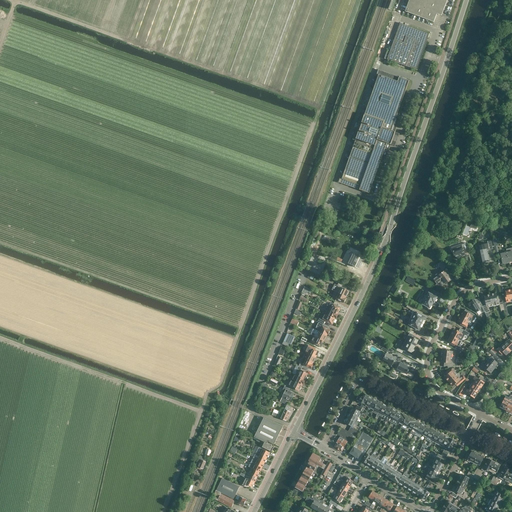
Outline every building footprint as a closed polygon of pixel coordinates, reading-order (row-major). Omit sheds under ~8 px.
[(409,0),(405,12),(434,22),(437,13),(442,15),(447,0),(409,0)] [(387,50),(384,59),(417,70),(430,34),(400,23),(393,43),(390,52),(387,50)] [(401,105),(409,81),(380,71),(368,104),(366,112),(363,111),(359,122),(356,121),(353,129),(356,130),(353,140),(355,141),(342,179),(340,179),(340,178),(339,178),(337,182),(369,194),(382,156),(387,158),(398,122),(399,119),(396,118),(401,105)] [(483,250),(480,250),(483,263),(490,261),(487,249),(489,248),(489,250),(493,249),(491,241),(487,241),(488,243),(482,245),(483,250)] [(464,243),(451,248),(453,251),(455,259),(459,257),(460,259),(470,256),(468,250),(469,248),(464,243)] [(509,262),(507,253),(507,251),(505,251),(505,253),(501,254),(503,264),(509,262)] [(362,259),(353,254),(352,254),(351,256),(350,256),(349,259),(347,258),(345,262),(347,263),(347,264),(358,269),(358,268),(362,259)] [(309,256),(307,260),(305,259),(303,263),(306,264),(305,266),(308,267),(315,270),(316,267),(318,259),(315,258),(309,256)] [(440,271),(441,273),(439,275),(440,275),(434,279),(437,284),(439,282),(442,285),(445,283),(446,284),(451,281),(444,271),(443,269),(447,266),(443,261),(438,264),(437,265),(441,270),(440,271)] [(353,276),(346,272),(341,281),(349,285),(353,276)] [(338,283),(334,291),(346,297),(347,295),(348,295),(348,294),(348,293),(349,291),(346,290),(347,288),(338,283)] [(434,304),(437,298),(432,295),(433,292),(428,289),(425,294),(428,295),(426,297),(425,297),(423,301),(424,301),(422,304),(426,306),(425,308),(429,310),(433,303),(434,304)] [(336,299),(344,303),(346,299),(345,298),(346,297),(334,291),(333,293),(338,296),(336,299)] [(496,293),(490,295),(493,307),(500,305),(502,312),(505,311),(503,302),(500,303),(498,297),(497,297),(496,293)] [(484,300),(485,306),(486,306),(486,308),(484,309),(483,309),(485,313),(485,312),(485,313),(490,312),(489,308),(493,307),(490,295),(484,296),(485,300),(484,300)] [(476,300),(467,305),(469,307),(470,307),(471,309),(473,309),(474,308),(476,312),(480,309),(476,303),(477,302),(476,300)] [(327,306),(326,308),(338,314),(339,312),(339,311),(340,310),(340,309),(341,308),(333,304),(331,303),(329,306),(327,306)] [(327,311),(325,314),(335,319),(336,319),(338,315),(337,315),(338,314),(326,308),(325,310),(326,311),(327,311)] [(413,314),(411,318),(423,324),(425,320),(424,320),(425,317),(422,315),(421,315),(413,311),(411,313),(413,314)] [(463,311),(461,316),(472,322),(472,323),(475,317),(472,316),(473,314),(467,312),(467,313),(463,311)] [(335,319),(325,314),(323,320),(320,318),(318,321),(324,324),(325,321),(332,325),(335,319)] [(463,326),(466,328),(467,327),(468,325),(469,326),(470,325),(471,325),(472,322),(461,316),(458,322),(461,323),(460,325),(463,326)] [(423,324),(411,318),(409,321),(405,319),(404,322),(406,323),(407,324),(415,328),(414,328),(419,331),(421,328),(423,324)] [(317,329),(316,331),(327,336),(327,334),(328,334),(330,330),(327,329),(328,327),(318,322),(316,328),(317,329)] [(409,333),(405,341),(415,347),(416,344),(417,344),(418,342),(418,341),(414,339),(416,337),(412,335),(414,332),(407,329),(406,331),(409,333)] [(453,330),(450,335),(461,341),(462,342),(465,335),(468,337),(470,334),(469,334),(464,331),(462,334),(457,331),(456,332),(453,330)] [(324,341),(327,336),(316,331),(315,334),(312,332),(311,334),(313,336),(324,341)] [(461,342),(461,341),(450,335),(448,341),(451,342),(450,344),(456,347),(455,349),(460,351),(461,351),(462,349),(459,347),(462,342),(461,342)] [(313,336),(310,342),(314,344),(320,347),(321,347),(324,341),(313,336)] [(511,344),(508,340),(503,345),(510,352),(511,350),(511,344)] [(405,341),(400,349),(407,353),(408,351),(411,353),(412,352),(414,350),(413,349),(415,347),(405,341)] [(387,352),(390,347),(381,342),(379,348),(382,349),(387,352)] [(309,345),(306,353),(316,358),(319,352),(315,350),(315,348),(309,345)] [(510,352),(503,345),(498,350),(503,355),(504,354),(506,356),(510,352)] [(305,352),(303,358),(313,363),(316,358),(305,352)] [(395,367),(396,365),(398,362),(395,361),(396,359),(386,353),(382,360),(392,366),(395,367)] [(450,357),(442,356),(441,362),(444,363),(444,364),(447,365),(447,363),(451,363),(452,361),(450,361),(450,357)] [(490,360),(488,363),(495,369),(498,364),(496,362),(496,361),(492,357),(489,360),(490,360)] [(312,364),(313,363),(303,358),(300,359),(299,362),(299,364),(298,366),(302,368),(306,370),(307,368),(311,369),(313,365),(312,364)] [(398,362),(396,365),(399,366),(397,369),(407,374),(408,372),(414,375),(416,370),(411,367),(410,368),(400,363),(398,362)] [(495,369),(488,363),(486,366),(483,364),(481,366),(487,372),(488,371),(491,373),(495,369)] [(296,372),(295,375),(305,380),(306,379),(307,377),(306,377),(308,374),(300,370),(302,368),(298,366),(295,372),(296,372)] [(444,377),(448,382),(455,376),(457,374),(451,368),(448,371),(448,372),(446,374),(447,375),(444,377)] [(455,376),(449,382),(453,386),(455,384),(456,385),(458,383),(459,385),(464,381),(465,378),(464,376),(460,379),(459,378),(460,377),(460,376),(458,373),(455,376)] [(292,377),(290,379),(302,385),(303,385),(305,381),(305,380),(295,375),(293,378),(292,377)] [(474,378),(473,380),(475,381),(474,383),(481,388),(484,383),(482,381),(483,379),(480,377),(479,379),(475,377),(474,378)] [(286,384),(284,387),(290,389),(291,388),(299,392),(300,390),(301,388),(301,387),(302,385),(290,379),(289,382),(290,383),(289,385),(286,384)] [(474,383),(470,388),(478,393),(481,388),(474,383)] [(478,393),(470,388),(469,390),(467,389),(466,387),(467,386),(464,384),(458,394),(456,396),(459,398),(461,395),(464,391),(465,392),(475,398),(478,393)] [(294,394),(289,391),(290,390),(290,389),(284,387),(281,393),(284,394),(292,398),(294,394)] [(292,398),(284,394),(281,401),(283,403),(285,399),(290,402),(292,398)] [(362,408),(363,407),(368,396),(366,395),(366,394),(365,394),(364,394),(363,394),(361,398),(359,397),(357,400),(359,401),(358,402),(362,404),(360,407),(357,406),(356,409),(361,411),(362,408)] [(368,407),(373,399),(373,398),(371,397),(370,397),(368,396),(363,407),(365,408),(366,406),(368,407)] [(500,407),(506,410),(511,399),(511,398),(511,396),(509,398),(506,397),(502,404),(501,403),(500,406),(501,407),(500,407)] [(370,408),(373,410),(378,401),(378,400),(376,399),(375,400),(373,399),(368,407),(369,407),(368,409),(369,410),(370,408)] [(373,410),(372,412),(377,415),(383,404),(382,404),(382,403),(381,402),(380,402),(378,401),(373,410)] [(280,418),(286,421),(291,412),(288,411),(291,406),(287,404),(280,418)] [(385,405),(383,404),(377,415),(376,416),(378,417),(381,413),(383,414),(387,406),(387,405),(386,405),(385,405)] [(383,414),(382,417),(383,418),(384,417),(387,419),(392,409),(392,408),(390,407),(387,406),(383,414)] [(350,410),(350,412),(350,413),(358,417),(359,417),(360,414),(359,414),(360,412),(352,408),(351,410),(350,410)] [(387,419),(386,420),(391,423),(393,419),(397,411),(397,410),(395,409),(394,410),(392,409),(387,419)] [(393,419),(391,423),(396,425),(398,422),(402,414),(402,413),(400,412),(399,412),(397,411),(393,419)] [(348,417),(347,418),(356,422),(358,419),(357,419),(358,417),(350,413),(349,415),(348,415),(347,417),(348,417)] [(402,414),(398,422),(399,423),(402,425),(407,416),(406,416),(406,415),(405,414),(404,415),(402,414)] [(407,416),(402,425),(401,427),(406,430),(412,419),(411,418),(410,417),(409,417),(407,416)] [(345,420),(345,421),(345,422),(345,423),(351,426),(351,427),(352,428),(353,427),(354,427),(355,424),(357,425),(358,423),(356,422),(347,418),(346,420),(345,420)] [(414,420),(412,419),(406,430),(408,431),(409,428),(412,430),(412,429),(416,421),(416,420),(414,419),(414,420)] [(418,422),(416,421),(412,429),(414,430),(414,431),(417,432),(421,424),(421,423),(419,422),(418,422)] [(417,432),(415,435),(420,437),(422,434),(426,426),(425,426),(425,425),(424,424),(423,425),(421,424),(417,432)] [(426,426),(422,434),(424,435),(423,436),(426,437),(427,437),(431,429),(430,428),(429,427),(428,427),(426,426)] [(352,428),(351,427),(349,429),(348,432),(341,428),(337,434),(340,436),(344,438),(343,439),(348,442),(348,441),(349,439),(351,436),(355,439),(358,434),(359,432),(352,428)] [(426,437),(425,439),(430,442),(436,431),(435,431),(435,430),(433,429),(433,430),(431,429),(427,437),(426,437)] [(430,442),(430,443),(432,444),(433,442),(435,443),(440,434),(440,433),(440,432),(438,432),(436,431),(430,442)] [(358,458),(365,447),(368,449),(374,439),(363,432),(350,453),(358,458)] [(440,434),(435,443),(440,446),(445,436),(444,435),(443,434),(442,435),(440,434)] [(340,436),(334,447),(342,452),(344,448),(348,450),(350,446),(346,444),(348,442),(343,439),(344,438),(340,436)] [(440,446),(445,449),(450,439),(449,438),(448,437),(447,437),(445,436),(440,446)] [(258,439),(256,441),(261,443),(259,446),(262,448),(262,447),(271,452),(273,447),(272,447),(273,446),(272,446),(272,445),(271,445),(270,445),(271,443),(268,442),(267,444),(258,439)] [(452,440),(450,439),(445,449),(444,450),(441,455),(446,457),(451,448),(452,448),(453,446),(455,441),(454,441),(454,440),(453,439),(452,440)] [(256,452),(257,453),(267,458),(270,453),(259,447),(256,452)] [(370,449),(362,461),(364,462),(364,463),(365,464),(366,464),(367,464),(371,457),(371,456),(369,455),(371,450),(370,449)] [(467,456),(465,460),(470,462),(473,463),(474,462),(478,453),(475,451),(475,452),(472,451),(469,457),(467,456)] [(258,459),(265,463),(267,458),(257,453),(256,455),(255,455),(254,457),(258,459)] [(433,458),(443,463),(444,463),(445,463),(445,461),(445,460),(446,458),(435,453),(433,458)] [(478,453),(474,462),(477,464),(476,465),(479,467),(484,457),(481,456),(482,455),(478,453)] [(309,461),(310,461),(315,464),(317,461),(319,457),(313,454),(309,461)] [(371,457),(367,464),(369,465),(369,466),(370,467),(371,466),(371,467),(376,458),(377,456),(373,454),(371,456),(371,457)] [(200,456),(195,466),(198,467),(197,469),(202,471),(202,469),(203,469),(206,462),(203,461),(204,458),(200,456)] [(376,458),(371,467),(373,468),(373,469),(374,470),(375,469),(376,469),(380,462),(380,461),(378,460),(380,458),(378,456),(377,456),(376,458)] [(254,457),(251,462),(255,464),(262,467),(265,463),(254,457)] [(380,462),(376,469),(377,470),(377,471),(379,472),(380,472),(388,460),(388,459),(384,457),(383,457),(380,462)] [(434,462),(433,464),(441,468),(442,466),(443,466),(444,464),(443,464),(443,463),(435,459),(433,462),(434,462)] [(489,472),(490,471),(494,462),(493,462),(494,461),(490,459),(490,460),(489,459),(487,463),(486,462),(485,466),(484,465),(481,470),(486,472),(486,471),(489,472)] [(388,460),(380,472),(382,473),(382,474),(383,475),(384,475),(390,467),(387,465),(390,461),(388,460)] [(315,464),(310,461),(307,466),(314,470),(317,471),(319,467),(315,464)] [(317,461),(315,464),(319,467),(324,469),(325,468),(326,466),(324,464),(317,461)] [(494,462),(490,471),(493,472),(492,474),(495,475),(496,472),(497,472),(499,469),(498,468),(500,465),(499,465),(499,464),(496,462),(496,463),(494,462)] [(260,473),(262,467),(255,464),(254,467),(253,469),(260,473)] [(427,464),(426,466),(439,473),(440,471),(441,469),(441,468),(433,464),(432,464),(431,467),(429,466),(427,464)] [(394,470),(395,467),(391,465),(390,467),(384,475),(386,476),(386,477),(388,478),(389,478),(394,470)] [(311,475),(314,470),(307,466),(304,472),(311,475)] [(429,470),(428,473),(436,478),(436,477),(437,477),(438,476),(437,475),(439,473),(426,466),(425,468),(429,470)] [(257,477),(260,473),(253,469),(250,468),(248,472),(257,477)] [(502,478),(506,480),(511,471),(509,470),(510,469),(506,468),(505,468),(503,471),(501,474),(500,478),(502,479),(502,478)] [(394,469),(389,478),(391,479),(391,480),(392,481),(393,480),(393,481),(399,472),(394,469)] [(241,473),(240,475),(243,476),(242,476),(248,479),(255,482),(256,479),(257,477),(247,472),(245,475),(241,473)] [(304,472),(301,477),(308,481),(309,481),(311,478),(310,478),(311,475),(304,472)] [(399,472),(393,481),(394,481),(394,482),(395,483),(396,482),(398,483),(403,475),(401,474),(399,472)] [(403,475),(398,483),(398,484),(400,485),(402,486),(407,479),(409,475),(405,472),(403,475)] [(477,476),(474,475),(469,472),(468,474),(476,479),(482,482),(483,479),(480,477),(477,476)] [(340,474),(337,479),(350,487),(353,482),(347,478),(347,479),(344,477),(345,474),(344,474),(343,475),(340,473),(340,474)] [(436,478),(428,473),(427,475),(426,478),(434,483),(435,480),(436,479),(436,478)] [(459,479),(467,484),(468,481),(470,482),(472,479),(462,474),(462,475),(460,474),(459,476),(461,477),(459,479)] [(405,488),(407,489),(412,481),(414,477),(412,476),(410,479),(408,478),(407,479),(402,486),(403,486),(403,487),(404,488),(405,488)] [(305,486),(308,481),(301,477),(298,482),(305,486)] [(252,488),(255,483),(244,478),(243,481),(241,481),(240,484),(244,486),(247,487),(248,486),(252,488)] [(217,501),(221,494),(224,496),(231,499),(233,500),(233,499),(236,494),(239,487),(222,479),(216,491),(216,492),(212,498),(214,499),(217,501)] [(343,485),(341,488),(347,492),(350,487),(337,479),(336,481),(343,485)] [(456,485),(464,489),(467,484),(459,479),(457,482),(456,482),(456,483),(456,484),(456,485)] [(412,481),(407,489),(407,490),(409,491),(411,492),(416,484),(414,483),(415,482),(412,481)] [(414,493),(416,494),(421,486),(423,482),(421,481),(420,484),(419,484),(419,485),(417,483),(416,484),(411,492),(412,492),(412,493),(413,494),(414,493)] [(302,491),(305,486),(298,482),(295,487),(302,491)] [(418,496),(420,497),(427,486),(426,485),(424,487),(423,488),(421,486),(416,494),(416,495),(416,496),(418,496)] [(427,486),(420,497),(422,498),(422,499),(424,500),(425,500),(430,493),(427,491),(430,486),(428,485),(427,486)] [(458,492),(457,495),(458,496),(465,499),(467,494),(463,492),(464,489),(456,485),(455,487),(454,487),(453,489),(454,489),(454,490),(458,492)] [(347,492),(341,488),(339,491),(333,487),(331,489),(344,497),(347,492)] [(341,502),(344,497),(331,489),(330,492),(336,496),(334,498),(335,499),(334,501),(340,504),(341,502)] [(496,492),(495,495),(503,499),(504,499),(505,497),(504,496),(506,494),(496,489),(495,491),(496,492)] [(374,500),(374,501),(378,495),(373,491),(369,497),(374,500)] [(233,500),(231,499),(224,496),(221,494),(217,501),(231,508),(234,502),(235,501),(233,500)] [(492,494),(491,496),(493,497),(491,500),(500,504),(501,504),(502,502),(502,501),(503,499),(495,495),(492,494)] [(374,500),(370,507),(372,509),(376,502),(380,504),(383,498),(378,495),(374,501),(374,500)] [(235,500),(235,501),(234,502),(237,504),(243,507),(244,504),(245,504),(246,502),(246,501),(246,500),(240,496),(237,502),(235,500)] [(313,508),(317,510),(320,504),(321,504),(322,501),(318,498),(314,496),(312,500),(307,497),(306,499),(305,501),(312,504),(311,507),(312,508),(313,508)] [(380,504),(385,507),(389,501),(383,498),(380,504)] [(500,505),(500,504),(491,500),(490,499),(487,504),(488,505),(497,510),(499,507),(500,507),(500,506),(500,505)] [(328,506),(324,511),(332,511),(333,511),(333,510),(331,509),(333,505),(336,507),(338,504),(331,500),(329,503),(328,506)] [(447,511),(453,505),(449,502),(450,502),(448,500),(442,510),(443,511),(444,511),(447,511)] [(317,510),(319,511),(324,511),(328,506),(323,503),(324,502),(322,501),(321,504),(320,504),(317,510)] [(390,511),(391,511),(394,508),(393,506),(394,504),(389,501),(385,507),(390,510),(390,511)] [(455,511),(458,508),(455,506),(456,504),(454,503),(453,505),(447,511),(455,511)]
